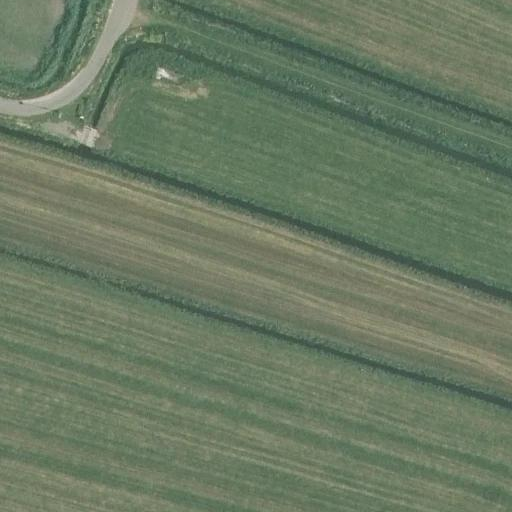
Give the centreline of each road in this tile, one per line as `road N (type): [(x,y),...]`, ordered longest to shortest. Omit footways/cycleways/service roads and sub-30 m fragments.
road 1 (track): [(511,152),(120,9)]
road 2 (unclassified): [(0,104),(39,107),(73,92),(98,64),(123,0)]
